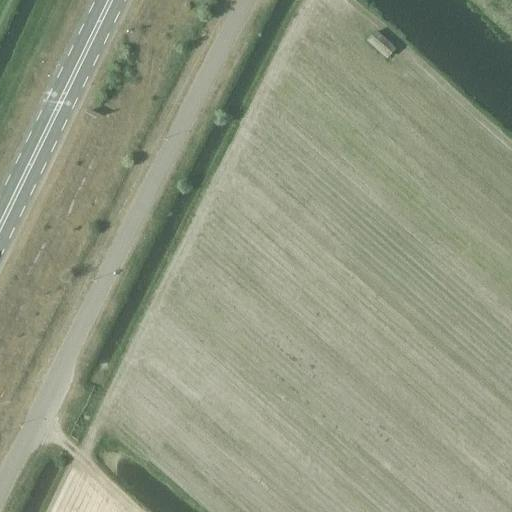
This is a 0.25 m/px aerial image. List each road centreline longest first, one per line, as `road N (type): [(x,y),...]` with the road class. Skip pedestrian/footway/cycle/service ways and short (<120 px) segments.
road 1 (unclassified): [(0,506),(242,0)]
road 2 (primary): [(109,0),(0,227)]
road 3 (track): [(139,511),(39,422)]
